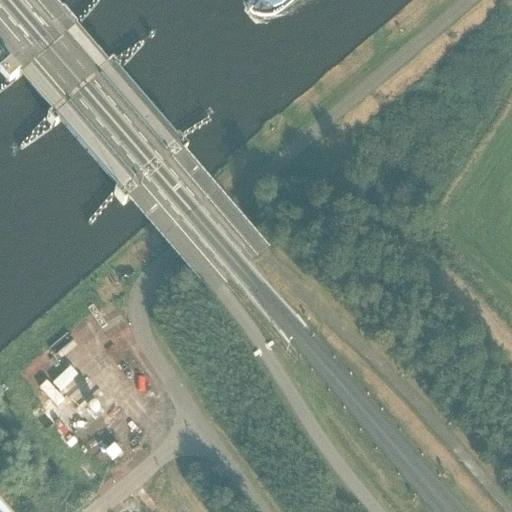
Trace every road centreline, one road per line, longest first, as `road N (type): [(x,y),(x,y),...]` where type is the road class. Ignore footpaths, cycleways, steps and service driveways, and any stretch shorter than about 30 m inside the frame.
road 1 (tertiary): [(450,511),(307,346),(267,315),(0,2)]
road 2 (unclassified): [(196,420),(139,327),(138,297),(148,277),(466,0)]
road 3 (unclassified): [(94,511),(196,420)]
